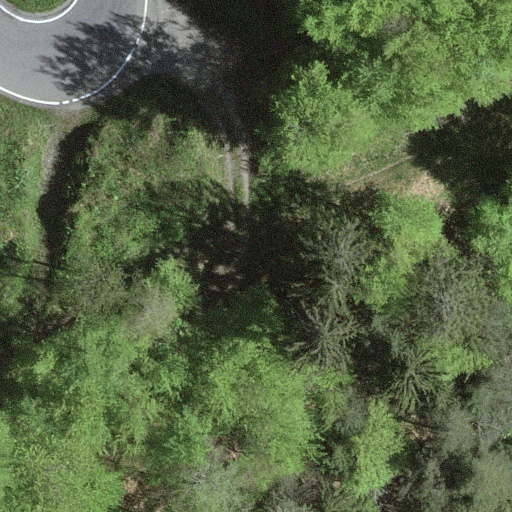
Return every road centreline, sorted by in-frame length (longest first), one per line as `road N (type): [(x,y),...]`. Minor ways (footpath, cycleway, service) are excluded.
road 1 (track): [(111,10),(194,62),(228,111),(235,189),(205,291),(95,511)]
road 2 (tertiary): [(113,0),(93,42),(74,51),(40,57),(0,46)]
